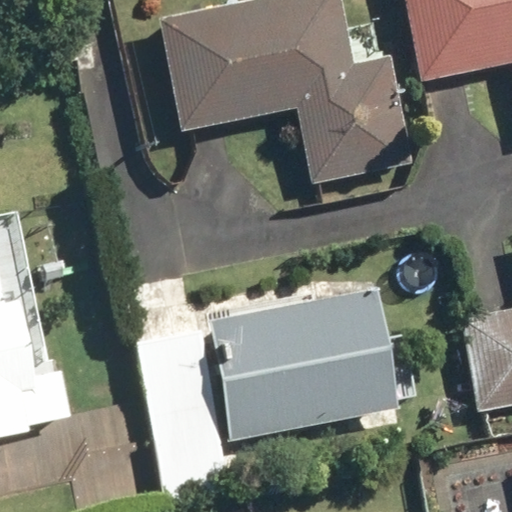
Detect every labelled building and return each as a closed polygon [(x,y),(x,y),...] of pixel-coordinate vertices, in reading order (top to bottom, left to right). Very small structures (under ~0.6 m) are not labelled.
[(293,109),(309,185),(411,164),(389,56),(350,64),(336,0),(255,0),(155,20),(178,132),(293,109)] [(511,0),(401,0),(419,83),(511,63),(511,0)] [(221,367),(208,370),(222,441),(392,408),(368,289),(212,320),(221,367)] [(0,435),(22,431),(21,425),(65,417),(55,370),(25,376),(10,302),(0,303),(0,435)] [(511,307),(458,318),(475,411),(511,404),(511,307)] [(132,343),(166,504),(230,490),(196,330),(132,343)]
